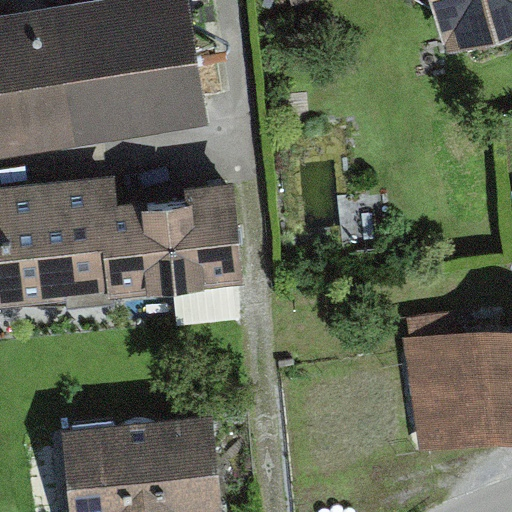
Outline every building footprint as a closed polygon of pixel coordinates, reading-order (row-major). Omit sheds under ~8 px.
[(511,0),(307,0),(311,12),(348,0),(453,0),(472,58),(511,44),(511,0)] [(0,30),(0,152),(229,123),(213,2),(0,30)] [(0,274),(233,263),(229,177),(186,179),(187,192),(112,196),(111,175),(0,180),(0,274)] [(411,309),(424,423),(511,412),(511,314),(457,321),(455,304),(411,309)] [(64,420),(72,511),(225,511),(216,406),(64,420)]
